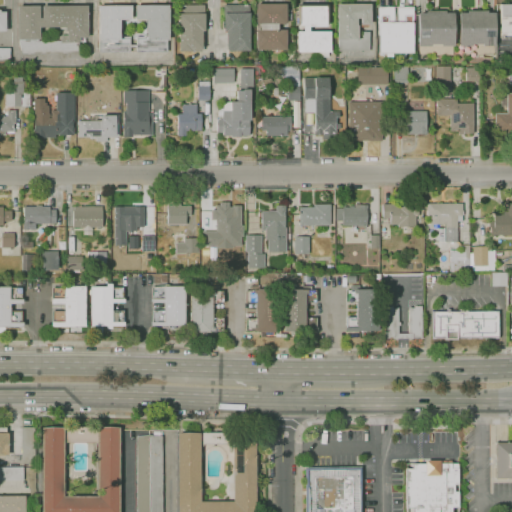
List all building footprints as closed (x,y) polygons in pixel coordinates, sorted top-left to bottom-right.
[(259,24),(256,24),(256,4),(286,4),(286,23),(278,24),(259,24)] [(303,31),(303,25),(297,25),(297,4),(328,4),(328,27),(309,27),(309,31),(303,31)] [(369,51),(338,51),(338,39),(337,39),(336,4),(370,4),(370,24),(361,24),(361,18),(356,18),(356,26),(357,26),(357,38),(362,38),(362,32),(369,32),(369,51)] [(503,38),(500,38),(500,4),(511,4),(511,35),(503,35),(503,38)] [(167,52),(136,52),(136,48),(130,48),(130,52),(99,52),(99,40),(97,40),(97,6),(131,5),(131,19),(129,19),(129,20),(120,20),(120,37),(130,37),(130,44),(136,44),(136,37),(143,37),(143,35),(146,35),(146,20),(144,20),(136,20),(136,19),(135,19),(135,5),(168,5),(168,39),(167,39),(167,52)] [(179,52),(179,5),(204,5),(204,23),(205,23),(205,31),(202,31),(202,49),(201,49),(201,51),(179,52)] [(250,51),(227,51),(227,49),(226,49),(226,31),(223,31),(223,30),(222,30),(222,21),(223,21),(223,5),(250,5),(250,51)] [(82,54),(22,54),(18,41),(18,40),(17,40),(17,6),(39,6),(39,18),(42,18),(42,6),(87,6),(87,38),(79,38),(79,42),(82,54)] [(403,57),(386,57),(386,53),(379,53),(379,35),(378,35),(378,7),(413,7),(413,22),(412,22),(412,53),(403,53),(403,57)] [(438,58),(434,58),(434,56),(429,56),(429,55),(418,55),(418,13),(426,13),(426,11),(446,11),(446,13),(453,13),(454,56),(438,56),(438,58)] [(474,58),(474,55),(459,55),(459,13),(467,13),(467,11),(487,11),(487,13),(494,13),(494,55),(483,55),(478,55),(478,58),(474,58)] [(278,30),(286,30),(286,50),(256,50),(256,30),(259,30),(278,30)] [(309,31),(330,31),(330,52),(328,52),(328,57),(317,57),(317,52),(297,52),(297,31),(303,31),(309,31)] [(10,60),(0,60),(0,48),(10,48),(10,60)] [(448,65),(434,66),(434,85),(449,85),(448,65)] [(386,67),(356,66),(355,84),(386,84),(386,67)] [(406,66),(394,66),(393,81),(406,82),(406,66)] [(464,81),(476,81),(475,67),(464,67),(464,81)] [(212,69),(235,69),(235,82),(212,82),(212,69)] [(223,136),(221,111),(229,111),(228,102),(236,101),(235,90),(240,90),(239,69),(253,69),(253,93),(249,93),(250,110),(251,134),(223,136)] [(13,77),(22,77),(22,106),(7,106),(6,90),(13,90),(13,77)] [(327,77),(302,77),(302,112),(313,112),(313,133),(335,133),(335,111),(327,111),(327,77)] [(298,80),(287,80),(287,100),(298,100),(298,80)] [(198,86),(209,86),(209,100),(198,100),(198,86)] [(123,135),(123,109),(127,109),(127,91),(151,90),(151,135),(123,135)] [(59,91),(73,91),(73,106),(59,106),(59,91)] [(511,93),(499,93),(499,110),(493,110),(493,132),(511,132),(511,93)] [(36,136),(35,98),(54,98),(54,111),(61,110),(62,124),(54,124),(54,136),(36,136)] [(472,100),(435,100),(435,115),(448,115),(448,129),(456,129),(456,134),(472,134),(472,100)] [(347,140),(379,140),(379,101),(346,102),(347,140)] [(177,114),(182,114),(182,104),(196,104),(196,114),(202,114),(202,131),(185,131),(185,135),(177,135),(177,114)] [(0,116),(7,116),(7,110),(15,110),(14,132),(5,132),(5,135),(0,135),(0,116)] [(425,111),(404,111),(404,134),(425,134),(425,111)] [(100,115),(118,115),(118,136),(100,136),(100,115)] [(261,117),(291,117),(291,137),(261,137),(261,117)] [(78,120),(99,120),(99,137),(78,137),(78,120)] [(241,205),(227,205),(227,201),(216,201),(216,209),(210,209),(210,220),(214,220),(214,230),(201,230),(201,247),(241,247),(241,205)] [(455,241),(456,220),(461,221),(462,203),(426,202),(426,225),(438,226),(437,241),(455,241)] [(488,235),(511,234),(511,203),(505,203),(506,211),(492,211),(492,220),(488,220),(488,235)] [(185,224),(185,215),(190,215),(190,205),(166,204),(166,224),(185,224)] [(330,225),(330,204),(298,205),(298,225),(330,225)] [(381,217),(389,217),(389,226),(413,226),(413,204),(381,204),(381,217)] [(0,205),(0,223),(10,223),(10,210),(1,210),(1,205),(0,205)] [(143,229),(142,205),(112,206),(114,245),(126,245),(125,229),(143,229)] [(284,205),(274,205),(274,210),(262,210),(263,252),(285,251),(284,205)] [(365,224),(365,205),(335,206),(335,225),(365,224)] [(22,229),(34,229),(34,223),(54,224),(54,206),(22,206),(22,229)] [(72,206),(71,227),(82,227),(82,232),(90,232),(91,227),(101,227),(101,206),(72,206)] [(13,232),(0,232),(0,241),(0,247),(13,247),(13,232)] [(262,234),(244,235),(245,267),(262,267),(262,234)] [(154,235),(141,235),(140,250),(153,250),(154,235)] [(307,236),(293,236),(293,254),(307,253),(307,236)] [(175,253),(195,253),(195,237),(182,237),(182,242),(174,242),(175,253)] [(448,271),(468,271),(468,245),(457,245),(457,249),(448,249),(448,271)] [(471,270),(493,270),(494,247),(471,247),(471,270)] [(41,270),(57,269),(57,250),(40,251),(41,270)] [(80,255),(65,255),(65,270),(81,270),(80,255)] [(88,285),(89,327),(122,327),(122,310),(111,310),(111,302),(121,302),(120,288),(111,288),(110,285),(88,285)] [(20,287),(0,286),(0,326),(19,327),(20,311),(9,310),(9,302),(20,302),(20,287)] [(83,286),(50,287),(50,303),(62,303),(62,320),(49,320),(50,327),(84,326),(83,286)] [(184,325),(183,286),(150,286),(151,302),(162,302),(162,310),(150,310),(150,326),(184,325)] [(304,289),(283,289),(282,331),(304,331),(304,289)] [(344,330),(373,331),(374,289),(345,289),(345,301),(355,301),(355,317),(344,317),(344,330)] [(272,332),(274,291),(255,290),(253,331),(272,332)] [(188,295),(189,332),(211,331),(211,295),(188,295)] [(420,338),(420,306),(407,306),(407,333),(397,333),(396,306),(383,306),(384,338),(420,338)] [(432,339),(432,310),(499,311),(498,339),(432,339)] [(20,426),(20,462),(33,463),(33,427),(20,426)] [(95,426),(95,495),(62,495),(62,426),(40,426),(40,511),(117,511),(117,426),(95,426)] [(253,511),(253,442),(231,442),(231,500),(198,501),(198,432),(175,432),(175,511),(253,511)] [(134,434),(134,511),(160,511),(160,434),(134,434)] [(494,442),(511,442),(511,478),(494,479),(494,442)] [(404,511),(404,463),(423,463),(423,460),(438,460),(438,463),(457,463),(457,511),(404,511)] [(21,466),(0,465),(0,479),(21,479),(21,466)] [(303,511),(303,467),(360,466),(360,511),(303,511)] [(0,511),(23,511),(23,494),(0,494),(0,511)]
